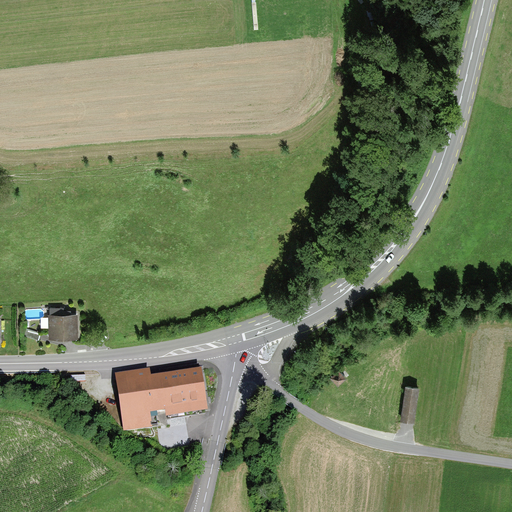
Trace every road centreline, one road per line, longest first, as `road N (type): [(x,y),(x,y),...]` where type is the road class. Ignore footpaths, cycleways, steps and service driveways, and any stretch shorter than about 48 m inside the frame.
road 1 (secondary): [(235,339),(344,290),(389,250),(426,196),(443,152),(483,0)]
road 2 (residential): [(511,465),(341,431),(236,361)]
road 3 (secondary): [(0,362),(181,353),(235,339)]
road 4 (tertiary): [(200,511),(236,361)]
